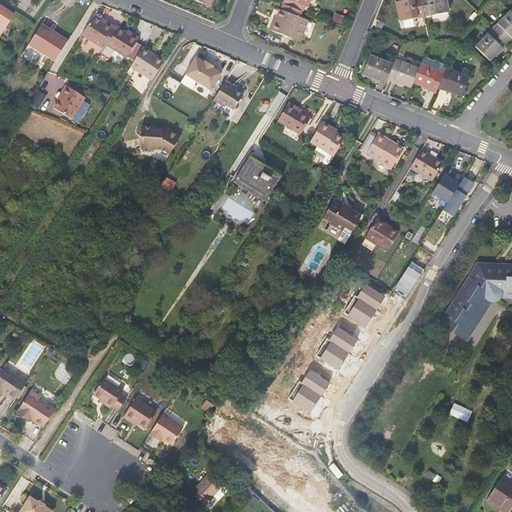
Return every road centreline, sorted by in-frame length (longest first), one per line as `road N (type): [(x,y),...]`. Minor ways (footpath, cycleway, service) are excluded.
road 1 (residential): [(505,157),(335,429),(338,461),(406,511)]
road 2 (unknown): [(317,511),(216,423)]
road 3 (residential): [(333,87),(457,137)]
